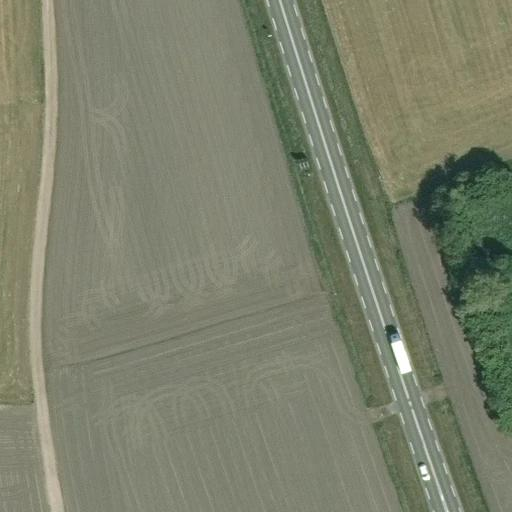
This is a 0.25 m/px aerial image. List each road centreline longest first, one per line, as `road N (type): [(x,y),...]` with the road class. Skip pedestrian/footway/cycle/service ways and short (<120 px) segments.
road 1 (primary): [(448,511),(278,0)]
road 2 (track): [(59,511),(30,350),(49,175),(47,0)]
